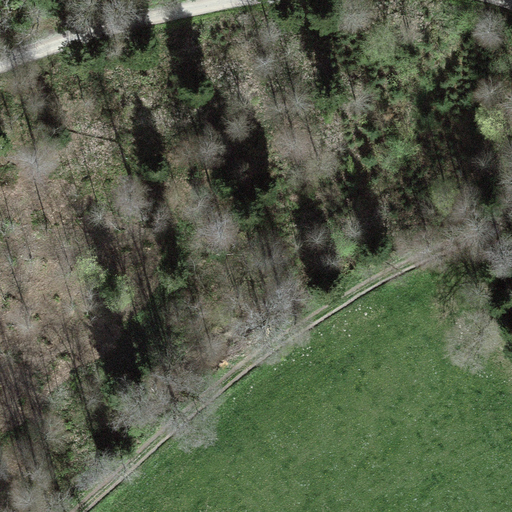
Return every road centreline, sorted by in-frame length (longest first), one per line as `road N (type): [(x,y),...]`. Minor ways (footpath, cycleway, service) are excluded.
road 1 (track): [(511,218),(379,276),(247,359),(75,511)]
road 2 (track): [(0,63),(136,16),(226,0)]
